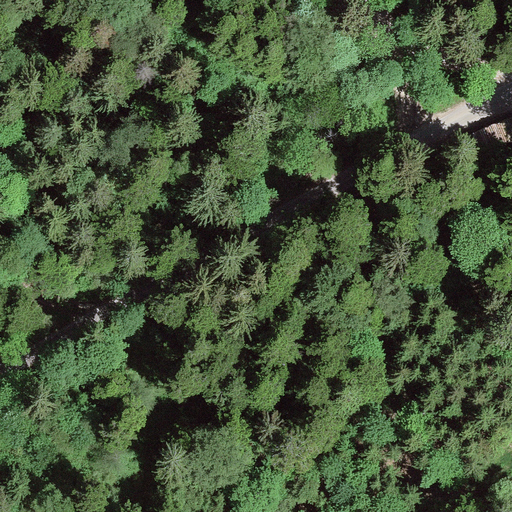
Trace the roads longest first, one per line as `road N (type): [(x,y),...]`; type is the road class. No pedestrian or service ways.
road 1 (residential): [(511,91),(0,375)]
road 2 (track): [(511,73),(415,46),(366,0)]
